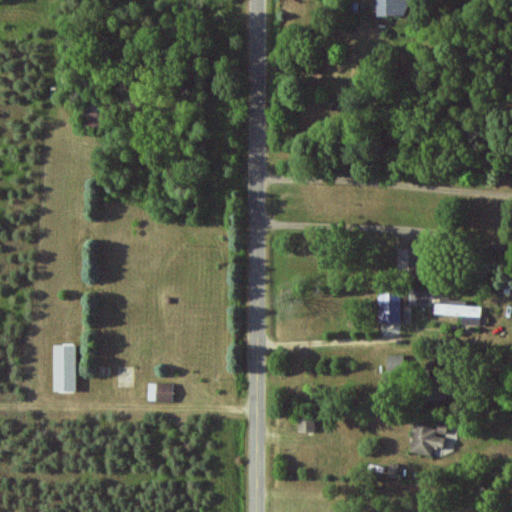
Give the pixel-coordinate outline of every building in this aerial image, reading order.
[(376,0),(377,16),(404,16),(403,0),(376,0)] [(398,249),(399,272),(420,271),(419,249),(398,249)] [(436,299),(437,290),(411,289),(411,306),(426,307),(426,298),(436,299)] [(402,322),(402,293),(379,293),(380,323),(402,322)] [(435,315),(463,316),(462,325),(482,326),(483,307),(466,306),(466,302),(435,301),(435,315)] [(78,346),(55,345),(54,392),(77,392),(78,346)] [(174,384),(156,383),(155,402),(173,402),(174,384)] [(315,419),(299,418),(299,432),(315,432),(315,419)] [(444,448),(448,425),(439,423),(438,428),(415,424),(410,452),(431,456),(433,447),(444,448)]
